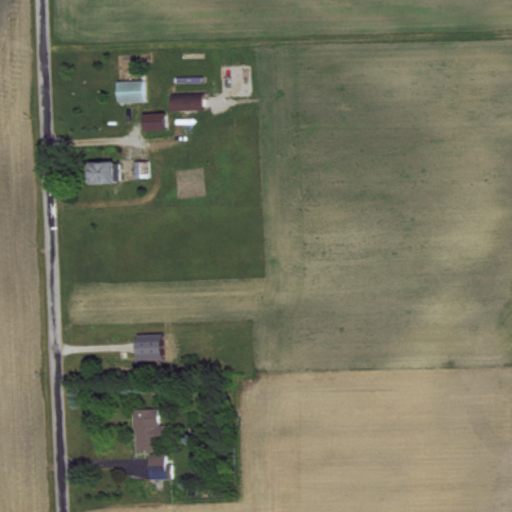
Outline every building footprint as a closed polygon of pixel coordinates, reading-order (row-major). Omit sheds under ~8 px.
[(126,108),(152,107),(152,86),(125,87),(126,108)] [(178,101),(179,117),(211,116),(211,100),(178,101)] [(173,119),(152,119),(153,136),(174,135),(173,119)] [(95,190),(124,188),(123,167),(94,168),(95,190)] [(142,184),(157,183),(156,167),(142,167),(142,184)] [(144,456),(165,455),(164,447),(173,446),(172,430),(167,430),(167,414),(142,415),(144,456)] [(181,469),(174,469),(174,459),(158,460),(158,485),(181,485),(181,469)]
